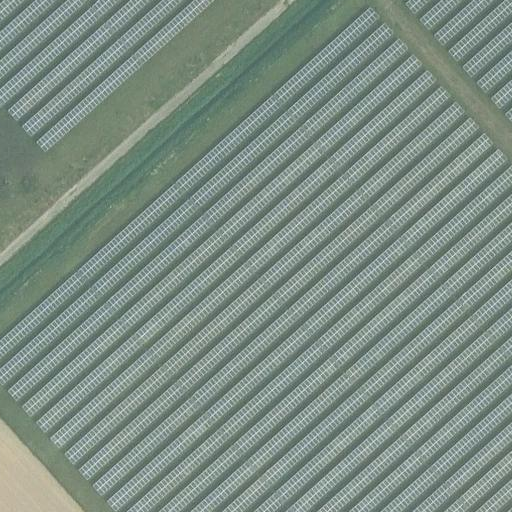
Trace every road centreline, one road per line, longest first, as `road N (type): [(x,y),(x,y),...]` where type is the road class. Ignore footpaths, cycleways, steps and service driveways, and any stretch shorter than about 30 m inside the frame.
road 1 (track): [(0,260),(287,0)]
road 2 (track): [(382,0),(511,144)]
